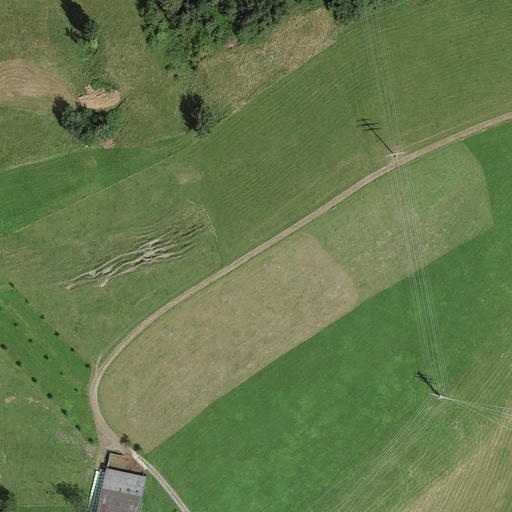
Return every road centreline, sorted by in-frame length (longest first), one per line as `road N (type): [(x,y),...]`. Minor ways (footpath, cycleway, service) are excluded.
road 1 (track): [(511,118),(390,167),(225,269),(117,350),(90,391)]
road 2 (track): [(89,511),(105,442),(90,391),(0,302)]
